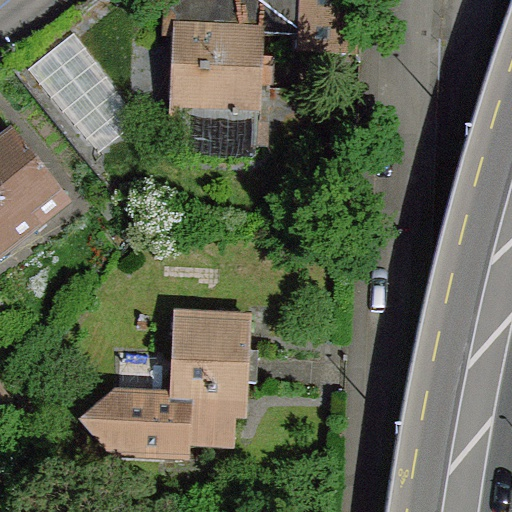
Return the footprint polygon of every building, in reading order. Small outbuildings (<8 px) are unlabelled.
[(186,0),(175,9),(180,20),(174,112),(187,113),(258,116),(261,116),(264,35),(304,39),(305,0),(186,0)] [(305,0),(304,39),(303,52),(357,55),(359,0),(305,0)] [(258,116),(187,113),(185,154),(257,156),(258,116)] [(16,137),(0,150),(0,241),(60,193),(16,137)] [(252,321),(182,318),(175,402),(122,398),(90,426),(117,456),(187,459),(188,447),(235,449),(237,418),(248,420),(252,321)]
